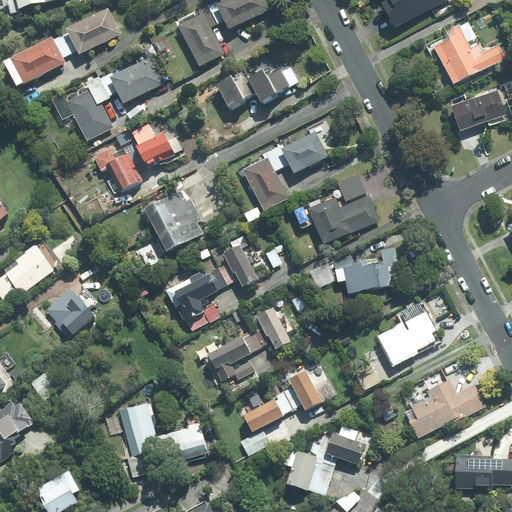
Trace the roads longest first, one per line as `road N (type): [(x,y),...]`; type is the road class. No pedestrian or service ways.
road 1 (residential): [(320,0),(434,208)]
road 2 (residential): [(434,208),(511,351)]
